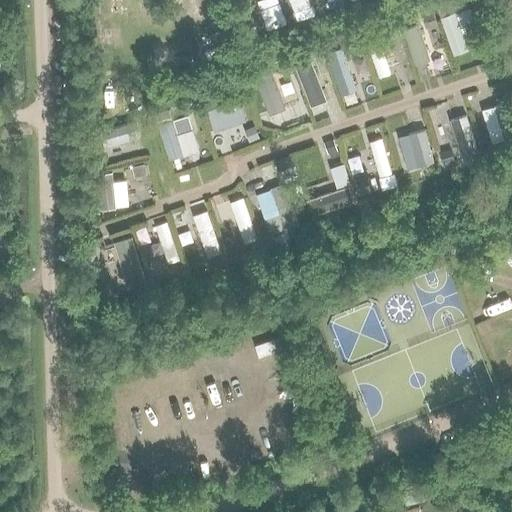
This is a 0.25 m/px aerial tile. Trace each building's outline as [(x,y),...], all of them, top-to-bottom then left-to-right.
[(455,13),(468,8),(465,0),(452,0),(436,6),(453,56),(468,50),(455,13)] [(432,12),(421,16),(425,29),(437,25),(432,12)] [(417,64),(434,59),(422,23),(405,28),(417,64)] [(396,24),(384,27),(388,40),(400,36),(396,24)] [(383,34),(369,37),(378,78),(392,75),(383,34)] [(355,36),(342,40),(345,50),(358,46),(355,36)] [(321,51),(309,55),(312,64),(324,60),(321,51)] [(366,53),(355,56),(359,73),(370,70),(366,53)] [(288,55),(276,60),(279,69),(291,64),(288,55)] [(324,97),(309,61),(297,66),(312,102),(324,97)] [(300,91),(295,79),(281,85),(272,63),(256,70),(273,114),(290,107),(285,96),(300,91)] [(209,100),(218,131),(252,121),(243,90),(209,100)] [(507,145),(511,144),(511,100),(497,104),(507,145)] [(169,110),(155,114),(158,121),(171,117),(169,110)] [(178,136),(193,131),(188,116),(173,121),(178,136)] [(109,121),(109,142),(141,141),(141,120),(109,121)] [(254,126),(244,131),(249,143),(259,139),(254,126)] [(422,165),(436,163),(430,126),(416,128),(422,165)] [(373,140),(381,176),(395,173),(387,137),(373,140)] [(334,142),(325,145),(329,157),(338,153),(334,142)] [(493,145),(483,148),(487,158),(496,155),(493,145)] [(451,149),(439,153),(443,166),(455,162),(451,149)] [(287,156),(274,161),(280,176),(293,170),(287,156)] [(415,162),(404,165),(408,179),(419,176),(415,162)] [(128,178),(152,176),(151,163),(127,165),(128,178)] [(350,170),(338,172),(342,196),(355,194),(350,170)] [(365,173),(353,176),(357,190),(369,186),(365,173)] [(131,178),(116,180),(119,207),(134,206),(131,178)] [(270,235),(298,226),(284,183),(269,188),(278,213),(264,218),(270,235)] [(247,196),(233,201),(247,244),(261,239),(247,196)] [(198,212),(207,256),(222,253),(214,209),(198,212)] [(170,221),(153,226),(165,264),(182,259),(170,221)] [(135,235),(116,242),(135,291),(154,284),(135,235)] [(261,247),(246,252),(250,264),(265,259),(261,247)] [(221,255),(208,259),(212,268),(224,264),(221,255)] [(182,264),(169,268),(173,281),(186,276),(182,264)] [(106,288),(93,292),(97,305),(110,301),(106,288)] [(491,439),(487,452),(505,458),(509,444),(491,439)] [(428,501),(420,510),(422,511),(434,511),(438,509),(428,501)]
